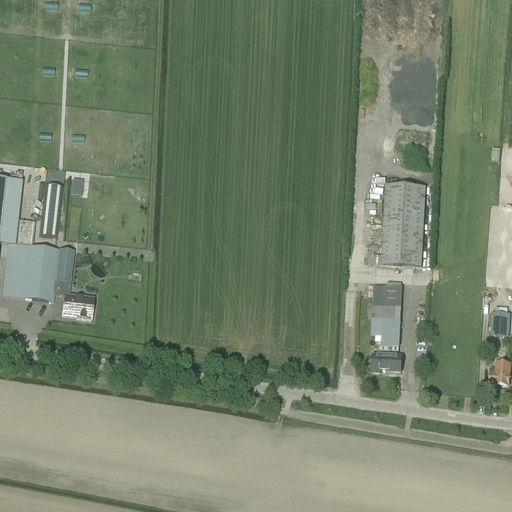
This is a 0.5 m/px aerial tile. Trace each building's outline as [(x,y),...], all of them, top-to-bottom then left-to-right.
[(82,197),(83,181),(72,180),(71,196),(82,197)] [(0,181),(0,245),(8,246),(15,247),(18,221),(1,219),(5,182),(0,181)] [(44,186),(39,238),(57,240),(63,189),(44,186)] [(372,267),(380,268),(421,270),(425,190),(384,188),(383,205),(363,204),(363,216),(383,217),(381,258),(372,257),(372,267)] [(8,246),(2,299),(53,305),(54,297),(55,284),(59,252),(15,247),(8,246)] [(60,252),(57,284),(70,286),(74,254),(60,252)] [(70,286),(57,284),(55,298),(64,299),(64,298),(65,298),(66,298),(69,298),(70,286)] [(380,350),(398,351),(402,289),(373,288),(371,338),(381,338),(380,350)] [(94,301),(69,298),(66,298),(65,298),(63,318),(77,319),(77,321),(91,322),(94,301)] [(506,338),(507,317),(491,316),(490,337),(506,338)] [(401,358),(398,358),(373,357),(372,369),(381,370),(381,368),(401,369),(401,358)] [(496,365),(495,371),(490,371),(489,386),(509,387),(510,366),(496,365)]
